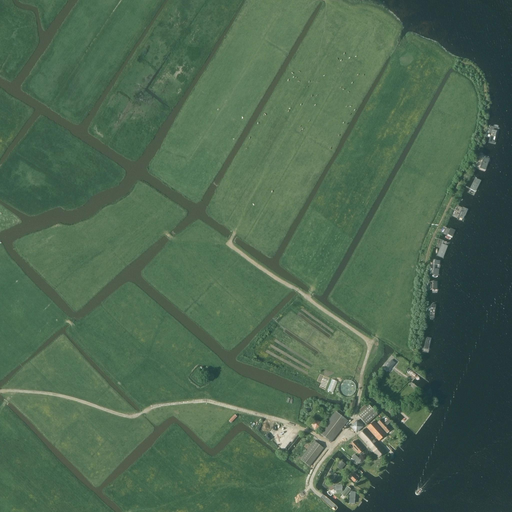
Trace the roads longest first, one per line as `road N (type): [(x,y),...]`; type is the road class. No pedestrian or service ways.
road 1 (track): [(370,345),(228,240),(235,229),(213,213),(326,0)]
road 2 (track): [(331,448),(307,429),(205,400),(129,413),(48,393),(0,391)]
road 3 (track): [(322,498),(312,476),(352,419),(377,334)]
